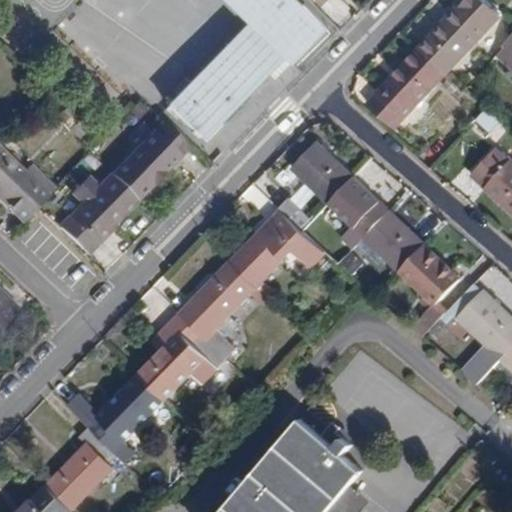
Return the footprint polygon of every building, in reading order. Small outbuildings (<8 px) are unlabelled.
[(317,33),(283,0),(220,0),(247,25),(167,107),(199,138),(279,57),(288,64),(317,33)] [(465,0),(420,50),(446,74),(474,45),(470,41),(483,26),(488,30),(499,18),(479,0),(465,0)] [(511,36),(503,46),(505,48),(494,59),(503,68),(507,63),(511,67),(511,36)] [(418,104),(446,74),(420,50),(369,104),(390,124),(414,99),(418,104)] [(98,120),(122,95),(87,60),(63,85),(98,120)] [(113,174),(138,199),(189,146),(168,125),(144,149),(140,146),(113,174)] [(330,203),(355,177),(318,143),(294,168),(330,203)] [(23,222),(56,188),(31,164),(24,171),(0,148),(0,197),(4,194),(18,208),(14,212),(23,222)] [(511,211),(511,162),(497,150),(473,176),(511,211)] [(56,225),(85,253),(138,199),(113,174),(100,188),(88,177),(73,193),(84,204),(71,217),(66,213),(56,225)] [(343,238),(355,249),(371,233),(391,211),(355,177),(330,203),(354,225),(343,238)] [(0,198),(14,212),(18,208),(4,194),(0,197),(0,198)] [(303,231),(311,222),(314,220),(290,198),(280,209),(281,210),(303,231)] [(232,261),(259,287),(295,249),(314,267),(321,259),(327,252),(303,231),(281,210),(232,261)] [(377,247),(402,271),(427,244),(391,211),(371,233),(377,239),(373,243),(377,247)] [(340,265),(348,256),(311,222),(303,231),(327,252),(337,262),(340,265)] [(366,258),(377,247),(373,243),(377,239),(371,233),(355,249),(366,258)] [(437,305),(463,279),(427,244),(402,271),(436,303),(413,328),(424,337),(443,317),(446,314),(437,305)] [(331,269),(337,262),(327,252),(321,259),(331,269)] [(218,329),(235,311),(259,287),(232,261),(181,313),(228,358),(238,348),(229,339),(218,329)] [(504,360),(511,350),(511,317),(476,284),(446,314),(443,317),(448,322),(455,315),(498,355),(504,360)] [(0,294),(3,291),(0,288),(0,326),(12,315),(0,303),(0,294)] [(0,303),(12,315),(18,306),(3,291),(0,294),(0,303)] [(218,329),(229,339),(246,321),(235,311),(218,329)] [(195,375),(204,383),(228,358),(181,313),(159,336),(159,353),(140,373),(141,374),(170,401),(195,375)] [(492,362),(497,367),(504,360),(498,355),(492,362)] [(473,380),(480,385),(497,367),(492,362),(491,361),(473,380)] [(136,452),(127,444),(170,401),(141,374),(102,413),(81,393),(69,406),(91,427),(120,455),(128,462),(136,452)] [(329,511),(352,485),(364,471),(302,419),(224,511),(329,511)] [(75,511),(102,483),(97,478),(120,455),(91,427),(83,435),(90,443),(48,485),(75,511)] [(183,455),(192,461),(204,446),(196,439),(183,455)] [(73,511),(75,511),(48,485),(21,511),(73,511)] [(329,511),(362,511),(372,501),(352,485),(329,511)]
